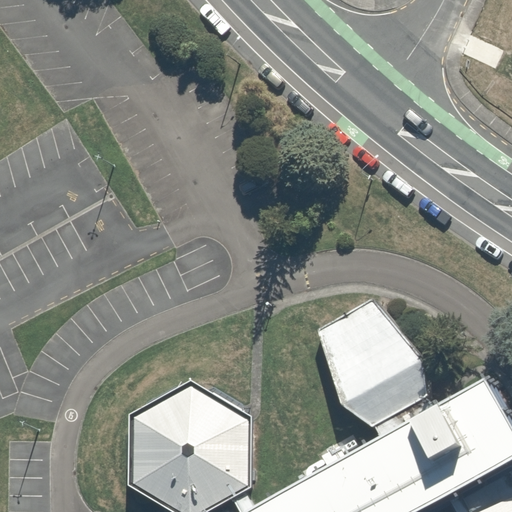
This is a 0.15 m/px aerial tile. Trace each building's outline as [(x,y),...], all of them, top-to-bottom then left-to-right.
[(389,447),(442,418),(441,416),(446,413),(440,401),(434,404),(432,399),(434,398),(432,361),(375,299),(321,330),(347,406),(377,429),(380,429),(389,447)] [(249,495),(258,490),(259,418),(211,390),(198,382),(186,388),(184,390),(148,409),(144,412),(135,417),(134,488),(169,508),(175,511),(217,511),(237,502),(249,495)] [(442,418),(389,447),(272,511),(445,511),(459,505),(511,474),(511,400),(502,384),(442,418)] [(511,511),(511,474),(459,505),(463,511),(511,511)] [(243,511),(259,511),(249,495),(237,502),(243,511)]
